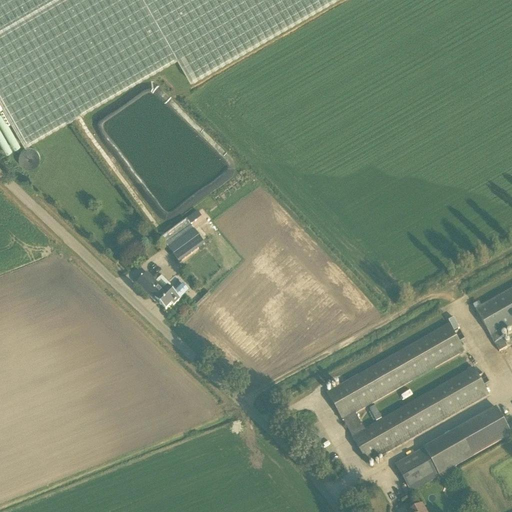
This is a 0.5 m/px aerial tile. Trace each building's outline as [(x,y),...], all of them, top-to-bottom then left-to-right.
[(0,0),(0,108),(3,107),(25,146),(35,140),(74,117),(79,114),(178,58),(191,81),(333,0),(0,0)] [(39,160),(40,156),(39,152),(38,150),(37,149),(33,146),(31,146),(28,145),(26,146),(24,147),(22,148),(21,149),(19,153),(18,157),(19,160),(20,162),(22,164),(24,166),(26,166),(29,167),(32,166),(33,166),(36,164),(39,160)] [(192,217),(187,220),(190,226),(196,221),(192,217)] [(179,264),(205,245),(190,226),(187,220),(162,239),(171,253),(179,264)] [(155,284),(146,275),(137,284),(155,302),(156,301),(166,311),(172,305),(174,307),(181,300),(168,287),(171,285),(163,276),(155,284)] [(500,352),(508,348),(500,334),(511,327),(511,288),(476,310),(500,352)] [(365,430),(356,414),(465,352),(459,343),(465,340),(460,331),(455,334),(450,326),(328,395),(343,421),(343,423),(353,438),(352,438),(367,465),(489,396),(484,387),(489,383),(484,374),(479,378),(474,369),(365,430)] [(369,410),(376,422),(381,420),(374,407),(369,410)] [(459,431),(425,450),(396,466),(411,492),(440,476),(473,457),(511,436),(497,409),(459,431)]
